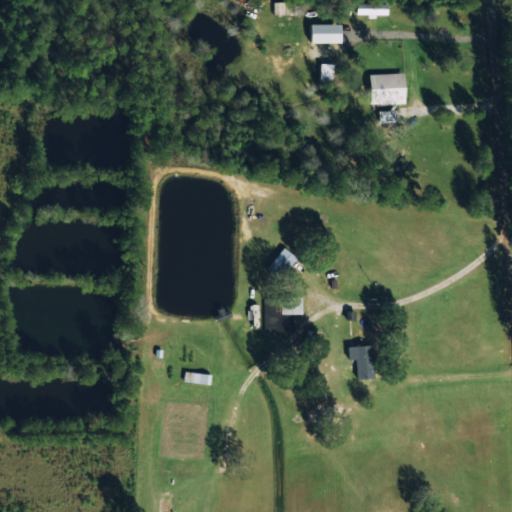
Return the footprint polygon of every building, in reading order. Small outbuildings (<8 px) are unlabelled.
[(387,13),(387,2),(356,1),(356,12),(387,13)] [(341,41),(341,22),(309,23),(309,41),(341,41)] [(333,63),(318,62),(317,81),(332,81),(333,63)] [(369,75),(372,95),(405,91),(402,71),(369,75)] [(278,279),(295,256),(282,246),(264,269),(278,279)] [(348,345),(348,358),(356,358),(356,378),(373,377),(372,344),(348,345)] [(209,383),(209,373),(191,372),(191,382),(209,383)] [(159,511),(168,511),(169,502),(160,502),(159,511)]
